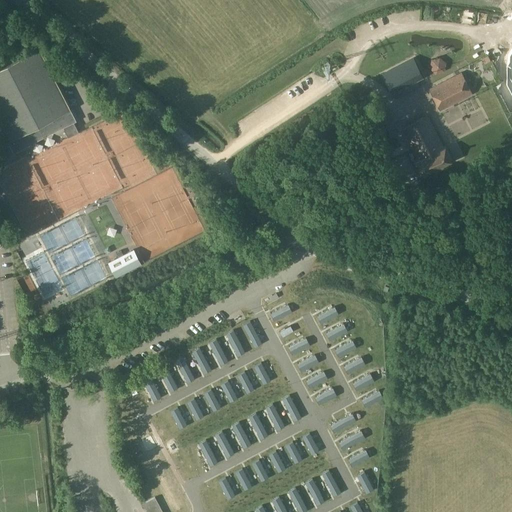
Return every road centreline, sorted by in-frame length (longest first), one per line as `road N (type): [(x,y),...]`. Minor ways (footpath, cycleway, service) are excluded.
road 1 (unclassified): [(293,233),(18,0)]
road 2 (unclassified): [(8,380),(293,233)]
road 3 (unclassified): [(511,324),(459,295),(336,260),(293,233)]
